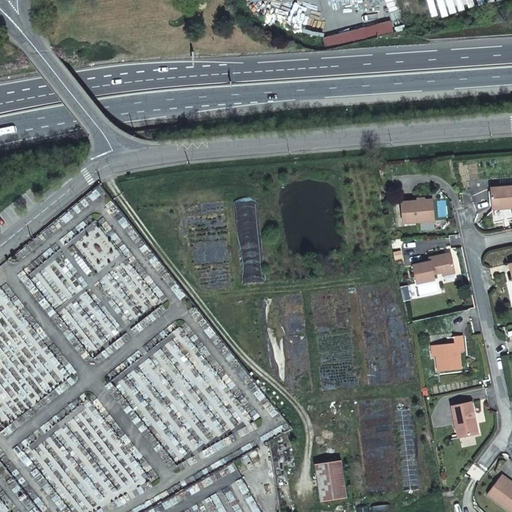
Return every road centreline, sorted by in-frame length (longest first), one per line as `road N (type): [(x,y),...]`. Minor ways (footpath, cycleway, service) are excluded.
road 1 (trunk): [(0,125),(156,100),(511,75)]
road 2 (residential): [(511,123),(116,160)]
road 3 (track): [(96,169),(307,416)]
road 4 (trunk): [(511,54),(243,72)]
road 5 (trunk): [(243,72),(0,104)]
road 6 (trunk): [(243,72),(101,72),(0,90)]
road 7 (residential): [(470,244),(506,434)]
road 8 (residential): [(13,22),(116,160)]
road 9 (residential): [(116,160),(0,246)]
